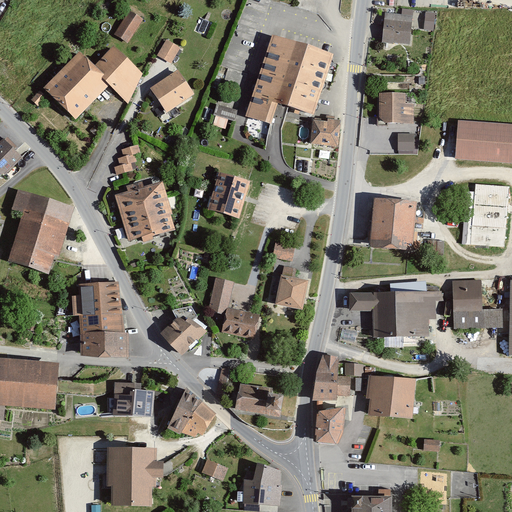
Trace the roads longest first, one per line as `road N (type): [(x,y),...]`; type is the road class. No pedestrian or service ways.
road 1 (tertiary): [(363,0),(343,192),(308,372)]
road 2 (residential): [(171,362),(142,324),(74,189),(0,104)]
road 3 (residential): [(0,347),(171,362)]
road 4 (residential): [(303,461),(271,451),(234,424),(173,365)]
road 5 (residential): [(308,372),(173,365)]
